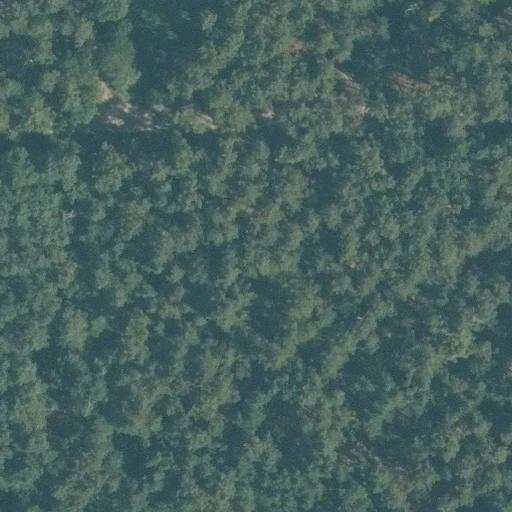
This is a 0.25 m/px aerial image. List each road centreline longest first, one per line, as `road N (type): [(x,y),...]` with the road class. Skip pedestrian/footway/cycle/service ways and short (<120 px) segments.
road 1 (track): [(511,116),(0,127)]
road 2 (track): [(90,124),(42,511)]
road 3 (track): [(256,0),(155,124)]
road 4 (track): [(79,0),(122,124)]
